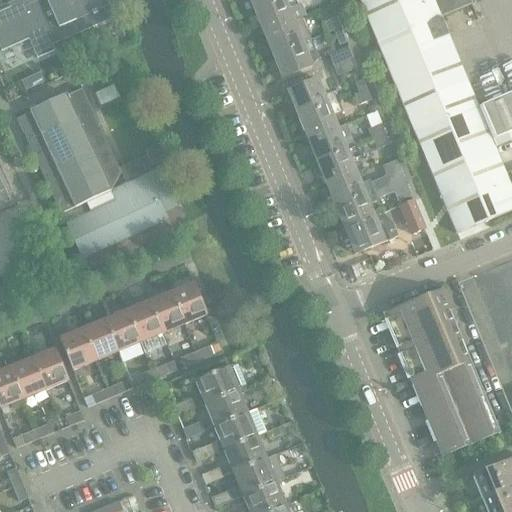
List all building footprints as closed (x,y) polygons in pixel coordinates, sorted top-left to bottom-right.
[(57,44),(98,26),(112,20),(108,10),(103,0),(45,0),(46,0),(39,3),(57,44)] [(249,0),(255,13),(287,0),(249,0)] [(297,7),(294,0),(287,0),(255,13),(264,35),(302,19),(306,17),(301,5),(297,7)] [(359,0),(379,45),(472,5),(469,0),(359,0)] [(54,52),(51,46),(57,44),(39,3),(25,9),(21,1),(7,7),(8,9),(0,12),(0,49),(1,52),(28,40),(37,59),(54,52)] [(441,18),(379,45),(416,135),(479,109),(477,106),(471,91),(441,18)] [(264,35),(273,58),(311,42),(302,19),(264,35)] [(337,20),(325,25),(329,35),(333,33),(341,30),(337,20)] [(348,44),(341,30),(333,33),(340,48),(348,44)] [(311,42),(273,58),(283,80),(313,67),(319,59),(311,42)] [(328,55),(333,67),(353,58),(349,47),(328,55)] [(357,68),(353,58),(333,67),(337,76),(357,68)] [(40,74),(33,77),(37,87),(44,83),(40,74)] [(288,93),(299,119),(337,104),(333,93),(324,97),(317,81),(288,93)] [(355,86),(359,95),(367,92),(363,82),(355,86)] [(114,85),(93,94),(100,108),(121,99),(114,85)] [(109,192),(120,174),(81,90),(67,97),(66,95),(30,112),(31,114),(16,121),(59,215),(109,192)] [(371,102),(367,92),(359,95),(359,96),(354,97),(358,107),(371,102)] [(510,96),(481,108),(479,109),(416,135),(458,235),(511,212),(511,176),(506,178),(492,142),(511,133),(511,95),(510,96)] [(341,114),(337,104),(299,119),(308,142),(338,130),(333,117),(341,114)] [(368,132),(372,141),(385,136),(381,126),(368,132)] [(308,142),(317,164),(355,148),(347,127),(338,130),(308,142)] [(390,146),(385,136),(372,141),(376,151),(390,146)] [(164,160),(158,147),(147,152),(153,165),(164,160)] [(360,159),(355,148),(317,164),(327,186),(356,174),(351,162),(360,159)] [(361,186),(356,174),(327,186),(336,208),(404,180),(396,162),(383,168),(388,178),(370,185),(369,183),(361,186)] [(165,213),(178,207),(160,169),(122,187),(127,197),(65,225),(82,261),(169,221),(165,213)] [(411,198),(404,180),(336,208),(345,230),(375,218),(370,206),(378,203),(377,200),(394,193),(399,203),(411,198)] [(0,212),(10,208),(0,186),(0,212)] [(413,236),(425,231),(413,203),(401,208),(413,236)] [(375,218),(345,230),(356,255),(399,237),(393,224),(389,226),(384,214),(375,218)] [(511,262),(499,268),(511,300),(511,262)] [(511,300),(499,268),(479,276),(496,316),(511,309),(511,300)] [(194,284),(171,293),(185,326),(208,317),(194,284)] [(385,317),(397,345),(443,458),(499,435),(448,314),(455,311),(447,291),(385,317)] [(171,293),(149,303),(163,335),(185,326),(171,293)] [(149,303),(127,312),(140,345),(163,335),(149,303)] [(127,312),(104,321),(118,354),(140,345),(127,312)] [(104,321),(82,331),(95,364),(118,354),(104,321)] [(73,373),(95,364),(82,331),(59,340),(73,373)] [(211,348),(197,354),(201,363),(214,357),(211,348)] [(54,351),(32,360),(45,393),(67,383),(54,351)] [(184,369),(201,363),(197,354),(181,360),(184,369)] [(32,360),(9,369),(23,402),(45,393),(32,360)] [(166,365),(151,371),(155,381),(170,375),(166,365)] [(196,383),(206,407),(240,394),(239,393),(243,391),(243,390),(247,388),(238,367),(234,369),(234,367),(196,383)] [(0,410),(0,411),(23,402),(9,369),(0,372),(0,410)] [(139,387),(155,381),(151,371),(135,378),(139,387)] [(511,382),(502,387),(511,412),(511,382)] [(120,384),(106,389),(110,399),(124,394),(120,384)] [(95,406),(110,399),(106,389),(90,396),(95,406)] [(243,391),(239,393),(240,394),(206,407),(215,430),(249,416),(249,415),(241,397),(245,395),(243,391)] [(179,418),(196,411),(192,401),(175,408),(179,418)] [(69,427),(83,421),(80,412),(65,418),(69,427)] [(215,457),(225,453),(224,452),(258,439),(258,438),(258,437),(267,434),(257,412),(249,415),(249,416),(215,430),(221,443),(211,448),(215,457)] [(188,441),(205,434),(201,424),(184,431),(188,441)] [(49,425),(35,431),(38,440),(53,434),(49,425)] [(23,446),(38,440),(35,431),(20,437),(23,446)] [(262,437),(258,438),(258,439),(224,452),(225,453),(234,476),(268,462),(267,462),(260,443),(264,441),(262,437)] [(3,440),(0,440),(0,457),(9,454),(3,440)] [(211,448),(193,455),(197,465),(215,457),(211,448)] [(275,458),(267,462),(268,462),(234,476),(239,489),(230,493),(233,502),(243,498),(277,484),(277,485),(285,481),(275,458)] [(511,463),(473,479),(482,501),(511,489),(511,463)] [(15,470),(6,474),(12,488),(21,485),(15,470)] [(207,487),(224,480),(220,470),(203,477),(207,487)] [(277,484),(243,498),(249,511),(273,511),(286,507),(278,489),(277,485),(277,484)] [(21,485),(12,488),(18,503),(27,499),(21,485)] [(511,511),(511,489),(482,501),(486,511),(511,511)] [(216,509),(233,502),(230,493),(212,500),(216,509)] [(118,503),(105,509),(106,511),(119,511),(121,511),(118,503)]
